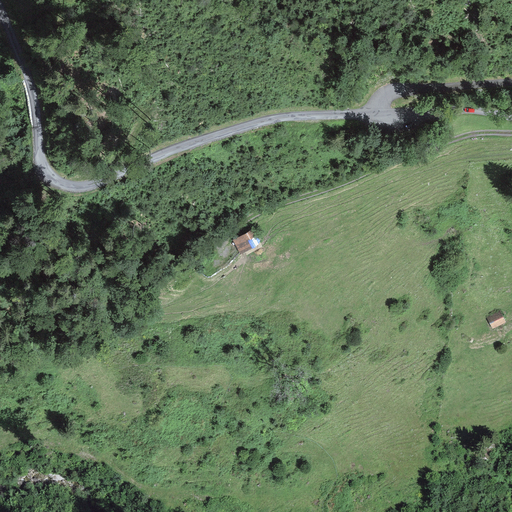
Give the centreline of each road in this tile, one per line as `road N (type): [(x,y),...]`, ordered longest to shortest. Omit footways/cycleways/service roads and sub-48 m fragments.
road 1 (unclassified): [(0,7),(31,88),(40,161),(71,186),(283,117),(417,109),(511,118)]
road 2 (track): [(511,132),(459,137),(295,199),(250,217),(222,246)]
road 3 (track): [(511,83),(389,90),(375,112)]
